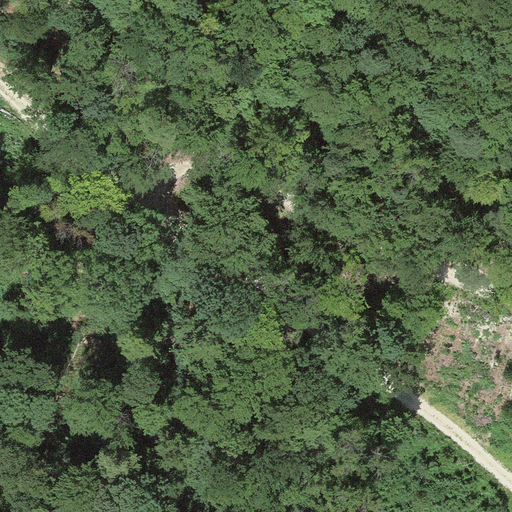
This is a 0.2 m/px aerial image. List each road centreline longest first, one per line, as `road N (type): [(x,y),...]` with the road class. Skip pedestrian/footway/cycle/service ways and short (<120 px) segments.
road 1 (track): [(0,91),(155,212),(174,183),(209,175),(265,188),(400,261),(511,303)]
road 2 (track): [(511,511),(314,354),(155,212)]
